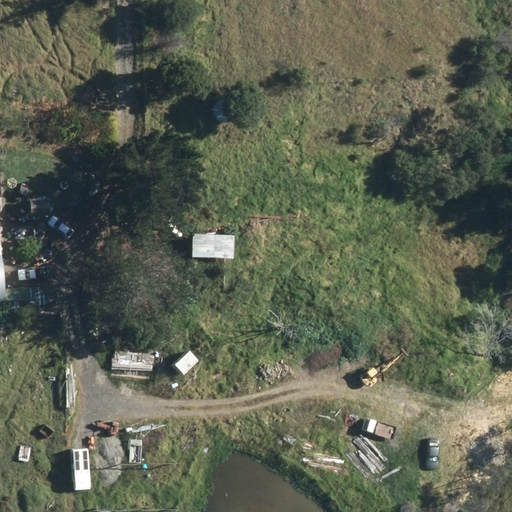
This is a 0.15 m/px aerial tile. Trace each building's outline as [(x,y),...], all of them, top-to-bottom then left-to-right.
[(1,314),(43,314),(43,294),(14,294),(14,223),(4,223),(4,174),(0,173),(0,304),(1,304),(1,314)] [(44,215),(54,215),(54,198),(32,197),(31,222),(44,223),(44,215)] [(192,237),(184,236),(182,262),(225,264),(227,228),(193,226),(192,237)] [(108,347),(106,371),(156,374),(158,350),(108,347)] [(174,382),(196,363),(185,350),(163,368),(174,382)]
